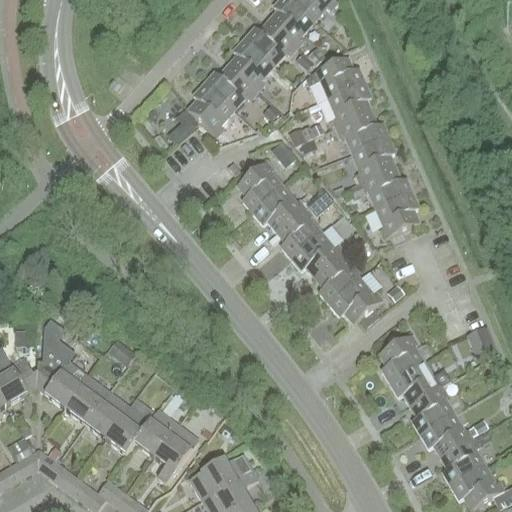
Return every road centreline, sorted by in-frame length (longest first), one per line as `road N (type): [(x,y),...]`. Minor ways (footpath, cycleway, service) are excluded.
road 1 (unclassified): [(373,510),(302,390),(90,144)]
road 2 (residential): [(90,144),(223,0)]
road 3 (unclassified): [(90,144),(58,69),(60,0)]
